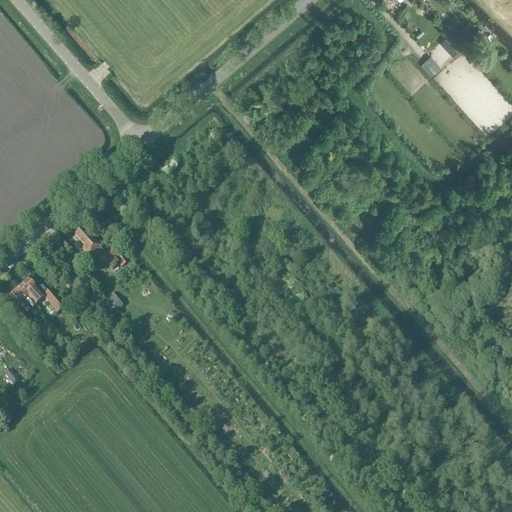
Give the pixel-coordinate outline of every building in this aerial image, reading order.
[(449,21),(443,25),(449,31),(454,27),(449,21)] [(452,57),(461,49),(448,35),(439,43),(452,57)] [(83,249),(89,257),(93,253),(95,256),(102,250),(100,247),(101,247),(92,237),(90,238),(83,230),(75,236),(85,247),(83,249)] [(115,258),(118,255),(113,248),(101,258),(107,264),(108,264),(115,258)] [(115,258),(108,264),(111,268),(118,262),(115,258)] [(35,307),(43,301),(39,296),(41,295),(37,291),(28,280),(20,288),(29,298),(35,307)] [(20,306),(27,314),(35,307),(29,298),(20,288),(11,295),(20,306)] [(52,290),(43,298),(57,315),(66,308),(52,290)] [(117,312),(123,307),(113,295),(105,302),(108,308),(110,305),(117,312)] [(26,329),(32,324),(21,311),(15,316),(26,329)] [(20,382),(10,369),(4,374),(13,387),(20,382)]
